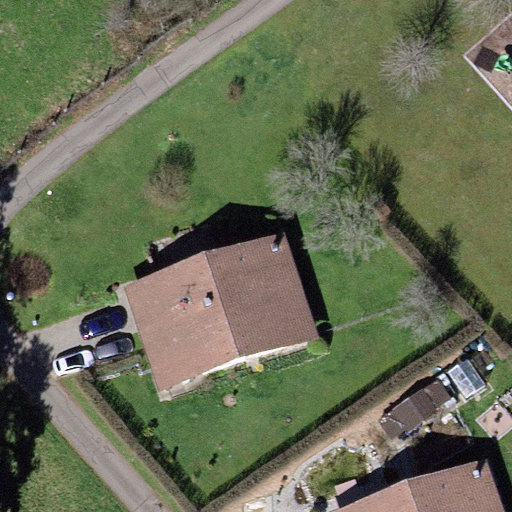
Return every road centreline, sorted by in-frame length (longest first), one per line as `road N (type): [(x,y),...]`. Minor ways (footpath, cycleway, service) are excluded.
road 1 (residential): [(271,0),(51,158),(0,211)]
road 2 (residential): [(0,340),(147,511)]
